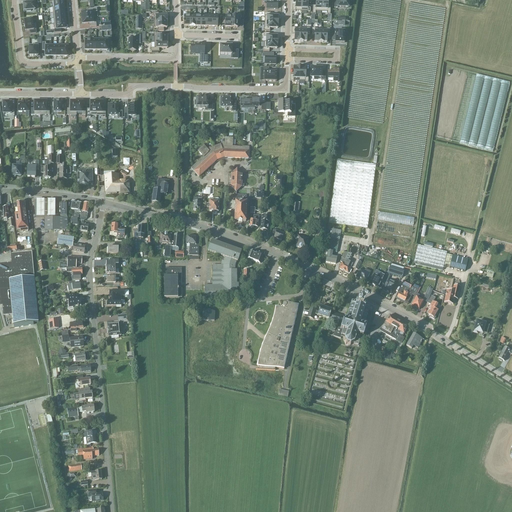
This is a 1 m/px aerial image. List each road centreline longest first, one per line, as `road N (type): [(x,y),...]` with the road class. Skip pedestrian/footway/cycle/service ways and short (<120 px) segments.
road 1 (tertiary): [(511,382),(336,280),(204,228),(103,202)]
road 2 (residential): [(112,511),(91,299),(103,202)]
road 3 (residential): [(80,94),(124,94),(138,85),(285,88)]
road 4 (residential): [(77,57),(173,58),(176,34)]
